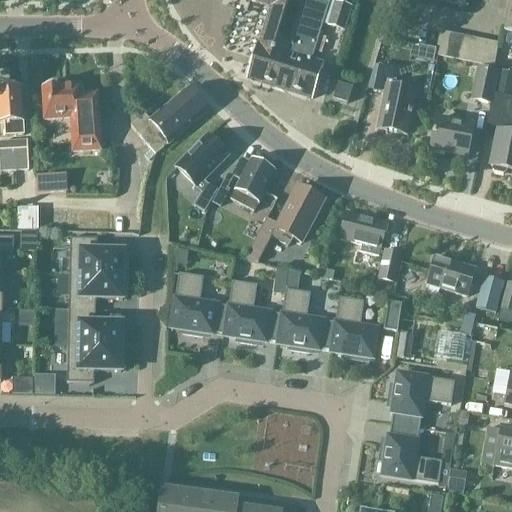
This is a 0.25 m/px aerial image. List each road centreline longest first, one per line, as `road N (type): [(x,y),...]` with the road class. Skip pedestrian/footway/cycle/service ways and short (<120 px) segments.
road 1 (residential): [(511,237),(414,213),(302,164),(245,122),(166,44),(131,25)]
road 2 (residential): [(0,416),(164,421),(220,391),(322,405),(335,428),(323,511)]
road 3 (residential): [(0,24),(131,25)]
